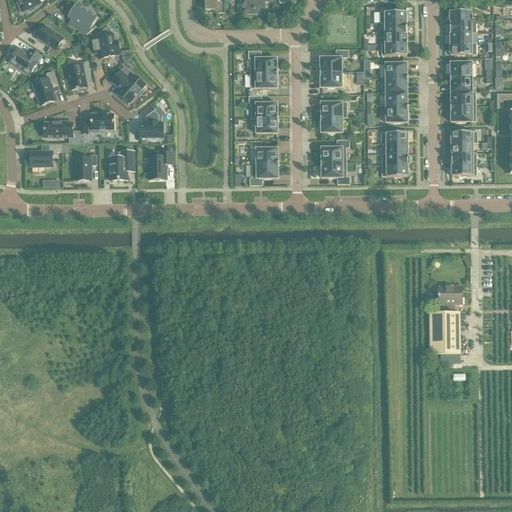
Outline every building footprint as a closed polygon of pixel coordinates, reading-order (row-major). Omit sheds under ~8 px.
[(16,0),(22,13),(28,10),(29,11),(30,12),(34,10),(35,8),(35,7),(40,4),(38,0),(16,0)] [(204,0),(205,11),(213,11),(213,14),(224,14),(224,0),(204,0)] [(254,0),(254,2),(244,2),(244,15),(260,16),(260,14),(264,14),(264,3),(271,3),(271,0),(254,0)] [(75,5),(68,18),(81,26),(78,31),(86,36),(97,28),(93,26),(98,19),(75,5)] [(457,12),(450,12),(450,24),(471,23),(471,12),(464,12),(463,9),(457,9),(457,12)] [(406,13),(380,13),(380,25),(385,25),(385,24),(406,24),(406,13)] [(471,23),(450,24),(450,35),(471,34),(471,35),(476,35),(476,23),(471,23)] [(406,24),(385,24),(385,35),(406,35),(406,24)] [(45,27),(37,40),(50,48),(47,54),(57,60),(60,54),(56,52),(64,39),(45,27)] [(108,27),(89,41),(92,52),(92,55),(99,54),(100,60),(119,57),(119,56),(120,55),(118,42),(116,42),(114,33),(113,34),(108,27)] [(471,34),(450,35),(450,45),(472,45),(471,35),(471,34)] [(406,35),(385,35),(385,46),(407,46),(406,35)] [(83,43),(79,46),(83,52),(87,49),(83,43)] [(450,50),(449,50),(449,55),(450,55),(450,57),(476,56),(476,45),(472,45),(450,45),(450,50)] [(385,46),(381,46),(382,57),(407,57),(407,46),(385,46)] [(19,49),(9,64),(29,77),(39,62),(38,62),(42,57),(32,51),(29,56),(19,49)] [(320,70),(320,74),(342,74),(342,59),(349,59),(348,52),(336,52),(336,59),(320,59),(320,70)] [(261,53),(248,53),(248,60),(250,60),(251,75),(277,75),(277,71),(277,60),(269,60),(269,59),(263,59),(263,60),(261,60),(261,53)] [(82,65),(66,68),(70,91),(76,90),(76,91),(79,90),(87,88),(85,76),(91,75),(88,63),(82,64),(82,65)] [(450,75),(450,79),(472,79),(472,64),(450,64),(450,75)] [(407,65),(385,65),(385,79),(385,80),(407,80),(407,76),(407,65)] [(121,71),(111,83),(121,92),(118,95),(123,100),(123,101),(128,106),(129,105),(130,105),(137,97),(138,99),(143,93),(141,92),(146,86),(134,76),(131,80),(121,71)] [(48,80),(33,85),(37,98),(36,99),(38,106),(40,105),(40,107),(56,102),(52,91),(59,88),(54,72),(46,75),(48,80)] [(342,74),(320,74),(320,78),(320,89),(328,89),(334,89),(342,89),(342,74)] [(277,75),(251,75),(251,90),(277,90),(277,78),(277,75)] [(385,79),(382,79),(382,95),(386,95),(408,94),(407,94),(407,83),(407,80),(385,80),(385,79)] [(472,79),(450,79),(450,83),(451,93),(450,93),(450,94),(472,94),(472,93),(472,79)] [(472,94),(450,94),(451,94),(451,105),(450,105),(450,108),(476,108),(476,93),(472,93),(472,94)] [(408,94),(386,95),(386,109),(408,109),(408,105),(407,105),(407,95),(408,95),(408,94)] [(261,98),(249,98),(249,105),(251,105),(251,121),(256,120),(278,120),(278,116),(277,116),(277,105),(262,105),(261,98)] [(321,115),(320,115),(320,119),(342,119),(347,119),(347,104),(334,104),(328,104),(321,104),(321,115)] [(476,108),(450,108),(450,112),(451,112),(451,123),(458,123),(458,124),(465,124),(465,123),(476,123),(476,108)] [(408,109),(386,109),(386,124),(394,124),(400,124),(407,124),(407,113),(408,113),(408,109)] [(145,125),(140,125),(140,139),(147,139),(147,141),(159,140),(159,139),(163,139),(163,134),(164,134),(164,125),(159,125),(159,117),(155,111),(147,117),(147,125),(145,125)] [(88,123),(81,123),(81,136),(88,136),(88,132),(92,132),(92,134),(99,134),(99,132),(114,131),(114,115),(107,116),(107,115),(105,115),(105,114),(100,114),(100,115),(98,115),(98,116),(91,116),(91,125),(88,125),(88,123)] [(342,119),(320,119),(320,123),(321,123),(321,134),(328,134),(328,135),(335,134),(342,134),(342,119)] [(278,120),(256,120),(256,135),(278,135),(277,123),(278,123),(278,120)] [(60,124),(44,124),(44,135),(44,139),(45,139),(59,139),(69,139),(69,146),(80,146),(80,136),(80,132),(73,132),(73,124),(68,124),(60,124)] [(477,133),(451,133),(451,145),(473,144),(473,145),(477,145),(477,133)] [(408,134),(381,134),(381,146),(386,146),(386,145),(408,145),(408,134)] [(321,160),(321,164),(346,164),(346,149),(350,149),(349,142),(337,142),(337,149),(321,149),(321,160)] [(473,144),(451,145),(451,155),(473,155),(473,145),(473,144)] [(408,145),(386,145),(386,146),(386,156),(408,156),(408,145)] [(48,153),(30,153),(31,168),(53,168),(52,154),(62,154),(62,146),(48,146),(48,153)] [(278,150),(256,150),(256,164),(256,165),(278,165),(278,161),(278,150)] [(118,159),(110,159),(110,181),(127,181),(127,173),(134,173),(134,167),(134,153),(118,153),(118,159)] [(151,158),(149,158),(150,181),(166,181),(166,166),(173,166),(172,154),(161,154),(160,154),(160,158),(151,158)] [(473,155),(451,155),(451,166),(477,166),(476,155),(473,155)] [(386,156),(382,156),(382,167),(408,167),(408,162),(409,162),(409,157),(408,157),(408,156),(386,156)] [(91,160),(76,160),(76,182),(91,182),(91,167),(97,167),(97,157),(91,157),(91,160)] [(252,179),(250,180),(250,187),(262,187),(262,180),(264,180),(271,180),(278,180),(278,168),(278,165),(256,165),(256,164),(252,164),(252,179)] [(346,164),(321,164),(321,168),(321,179),(329,179),(329,180),(335,180),(335,179),(337,179),(337,186),(350,186),(350,178),(347,178),(346,164)] [(477,166),(451,166),(452,178),(477,177),(477,166)] [(408,167),(382,167),(382,178),(394,178),(394,179),(401,178),(408,178),(408,167)] [(439,296),(438,296),(438,298),(439,298),(439,306),(449,306),(449,314),(455,314),(455,306),(462,306),(462,288),(455,288),(453,286),(446,286),(444,288),(439,288),(439,296)] [(449,314),(429,314),(430,355),(460,355),(460,314),(455,314),(449,314)]
